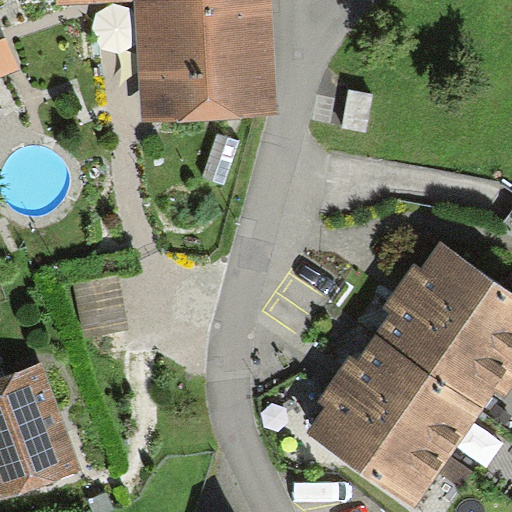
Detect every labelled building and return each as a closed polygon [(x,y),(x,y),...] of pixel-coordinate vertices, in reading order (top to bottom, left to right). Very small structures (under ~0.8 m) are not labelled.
[(135,0),(141,112),(279,105),(272,0),(135,0)] [(0,68),(17,61),(0,18),(0,68)] [(340,125),(366,129),(372,84),(346,81),(340,125)] [(377,338),(481,414),(511,372),(511,303),(441,251),(377,338)] [(86,333),(126,327),(118,278),(78,284),(86,333)] [(481,414),(377,338),(310,430),(413,506),(481,414)] [(0,489),(34,477),(82,459),(41,354),(0,369),(0,489)]
